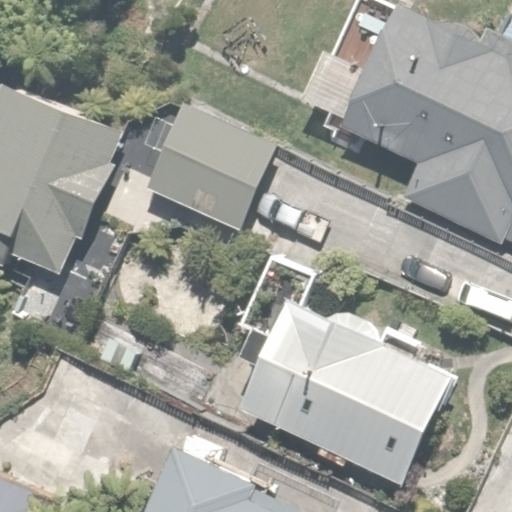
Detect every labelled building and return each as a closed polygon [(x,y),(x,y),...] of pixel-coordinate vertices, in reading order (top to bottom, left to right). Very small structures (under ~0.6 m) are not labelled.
[(381,0),(363,0),(313,97),(424,155),(405,192),(511,247),(511,32),(480,16),(471,33),(414,4),(409,14),(381,0)] [(0,242),(75,277),(138,139),(143,130),(27,77),(3,131),(0,129),(0,242)] [(199,97),(153,186),(244,232),(289,142),(199,97)] [(339,319),(297,299),(247,405),(407,481),(460,370),(392,338),(401,319),(350,295),(339,319)] [(275,474),(197,436),(160,511),(305,511),(266,493),(275,474)]
